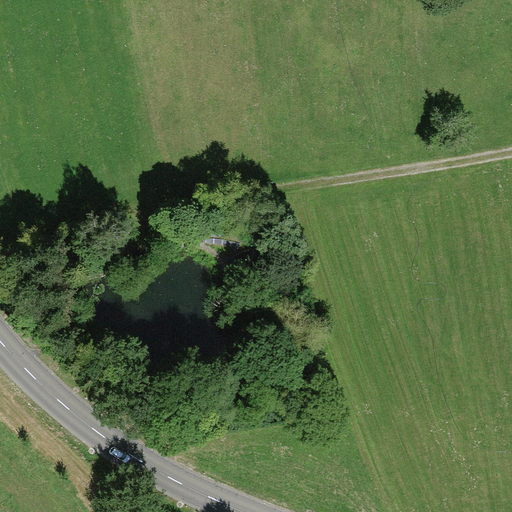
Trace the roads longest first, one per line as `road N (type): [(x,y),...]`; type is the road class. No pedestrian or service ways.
road 1 (track): [(511,152),(193,203),(148,218),(129,253)]
road 2 (tertiary): [(243,511),(132,456),(51,395),(0,341)]
